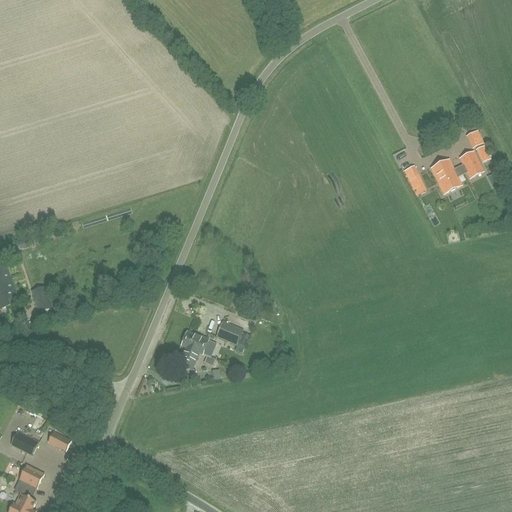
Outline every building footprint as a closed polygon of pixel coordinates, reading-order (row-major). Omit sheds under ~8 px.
[(467,138),(473,150),(484,145),(478,132),(467,138)] [(482,164),(489,161),(483,148),(476,151),(482,164)] [(449,162),(432,171),(445,196),(462,187),(457,178),(464,175),(463,173),(466,172),(471,180),(484,174),(474,154),(461,160),(465,169),(462,171),(461,169),(454,172),(449,162)] [(426,192),(414,167),(405,172),(417,197),(426,192)] [(497,182),(491,185),(495,191),(501,187),(497,182)] [(0,303),(2,309),(19,303),(7,267),(0,269),(0,303)] [(33,292),(40,314),(52,309),(45,288),(33,292)] [(217,338),(237,347),(244,332),(223,323),(217,338)] [(209,342),(201,338),(200,339),(188,334),(187,336),(185,337),(183,341),(184,343),(182,347),(186,349),(180,366),(192,371),(199,355),(203,356),(209,342)] [(220,372),(212,374),(213,382),(221,381),(220,372)] [(14,414),(20,406),(11,399),(5,408),(14,414)] [(18,433),(11,447),(32,457),(39,444),(18,433)] [(48,444),(55,447),(66,453),(72,442),(60,436),(54,433),(48,444)] [(27,467),(20,481),(28,485),(22,496),(21,495),(15,506),(13,505),(9,511),(33,511),(32,511),(37,503),(30,500),(35,489),(38,490),(45,476),(27,467)]
